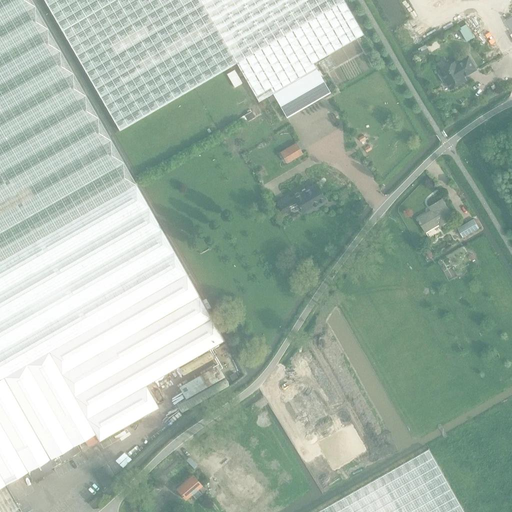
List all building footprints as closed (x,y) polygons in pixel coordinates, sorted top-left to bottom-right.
[(0,0),(0,378),(186,273),(30,0),(0,0)] [(43,0),(119,130),(236,63),(343,1),(342,0),(43,0)] [(343,1),(236,63),(258,101),(272,93),(315,68),(312,63),(362,34),(343,1)] [(425,44),(418,49),(422,56),(430,51),(425,44)] [(329,56),(317,63),(323,73),(335,67),(329,56)] [(468,56),(456,64),(455,62),(439,71),(440,72),(438,74),(443,82),(445,81),(450,89),(465,80),(463,76),(468,73),(469,74),(476,70),(468,56)] [(315,68),(272,93),(286,118),(329,93),(315,68)] [(234,70),(226,74),(234,88),(241,83),(234,70)] [(296,143),(280,152),(286,163),(302,153),(296,143)] [(318,206),(326,201),(315,184),(290,199),(287,196),(276,202),(282,213),(297,204),(302,213),(317,204),(318,206)] [(440,225),(452,218),(441,199),(429,207),(431,211),(417,219),(425,232),(439,223),(440,225)] [(463,237),(479,228),(474,220),(459,229),(463,237)] [(0,378),(0,486),(27,472),(32,481),(52,470),(50,468),(79,451),(75,444),(94,433),(99,441),(158,407),(146,385),(224,341),(186,273),(0,378)] [(214,349),(217,356),(228,350),(225,343),(214,349)] [(301,363),(293,368),(300,380),(295,383),(300,393),(320,382),(316,376),(322,373),(319,367),(318,365),(317,365),(315,361),(304,368),(301,363)] [(217,365),(189,381),(196,392),(224,376),(217,365)] [(232,380),(241,375),(238,370),(229,375),(232,380)] [(317,397),(291,412),(308,442),(334,427),(328,417),(319,422),(314,412),(322,407),(317,397)] [(248,441),(230,452),(236,463),(246,457),(251,466),(253,465),(260,477),(263,475),(264,476),(266,474),(269,471),(263,460),(264,459),(261,453),(267,450),(265,446),(266,446),(260,434),(259,435),(257,432),(246,438),(248,441)] [(346,437),(324,450),(333,467),(355,455),(346,437)] [(316,511),(464,511),(429,449),(316,511)] [(197,489),(201,486),(192,475),(176,488),(185,499),(191,494),(195,499),(201,494),(197,489)] [(249,492),(239,498),(242,504),(252,498),(249,492)] [(252,498),(242,504),(245,509),(255,503),(252,498)]
